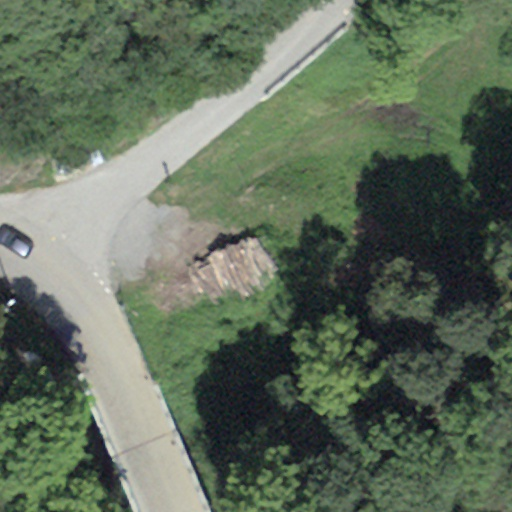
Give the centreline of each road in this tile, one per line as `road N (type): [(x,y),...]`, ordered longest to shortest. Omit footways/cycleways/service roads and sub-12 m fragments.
road 1 (residential): [(25,263),(230,98),(329,0)]
road 2 (tertiary): [(170,511),(85,326),(25,263)]
